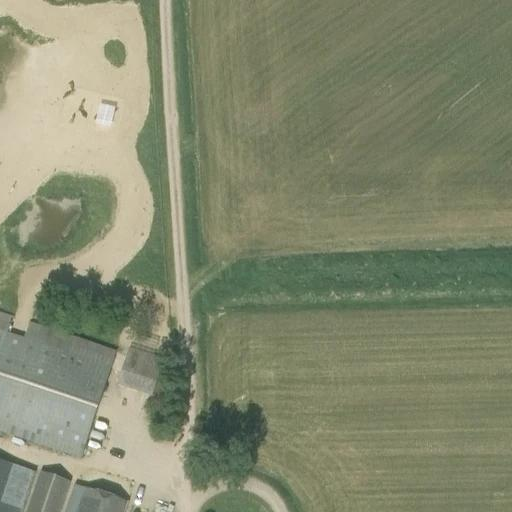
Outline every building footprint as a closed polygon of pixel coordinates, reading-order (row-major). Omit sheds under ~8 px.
[(0,434),(80,461),(115,358),(84,347),(86,339),(70,334),(66,345),(0,323),(0,434)] [(129,351),(117,387),(159,402),(171,365),(129,351)] [(0,511),(20,511),(33,472),(0,461),(0,511)] [(60,511),(69,483),(39,474),(27,511),(60,511)] [(76,488),(68,511),(124,511),(126,505),(76,488)]
